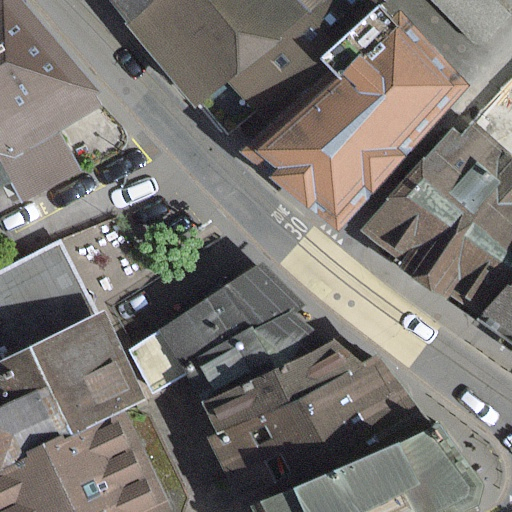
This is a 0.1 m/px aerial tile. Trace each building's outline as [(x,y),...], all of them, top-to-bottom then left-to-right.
[(0,0),(0,143),(3,149),(16,175),(25,192),(78,166),(56,122),(98,102),(9,0),(0,0)] [(123,0),(140,18),(160,0),(123,0)] [(311,10),(301,0),(160,0),(140,18),(149,28),(192,75),(213,99),(235,78),(311,10)] [(321,0),(311,10),(235,78),(260,105),(281,128),(346,66),(334,53),(389,0),(388,0),(321,0)] [(398,157),(472,86),(401,13),(389,0),(334,53),(346,66),(281,128),(260,149),(331,222),(398,157)] [(301,0),(311,10),(321,0),(301,0)] [(435,0),(481,45),(511,13),(511,10),(501,0),(435,0)] [(260,105),(235,78),(213,99),(205,106),(229,132),(260,105)] [(511,84),(475,126),(511,155),(511,84)] [(502,317),(511,303),(511,155),(475,126),(461,143),(451,135),(375,231),(423,268),(418,275),(453,302),(464,288),(502,317)] [(0,183),(16,175),(3,149),(0,143),(0,183)] [(27,463),(75,440),(119,418),(142,407),(97,315),(62,243),(0,273),(0,405),(1,407),(0,407),(0,473),(1,476),(27,463)] [(179,372),(191,366),(211,403),(275,369),(308,352),(331,340),(294,309),(305,303),(290,292),(264,273),(157,329),(130,343),(153,386),(179,372)] [(511,325),(511,303),(502,317),(511,325)] [(275,369),(211,403),(229,438),(352,373),(336,343),(334,339),(331,340),(308,352),(275,369)] [(267,510),(298,494),(395,443),(418,431),(433,422),(390,372),(378,359),(352,373),(229,438),(267,510)] [(119,418),(75,440),(27,463),(1,476),(0,476),(0,509),(1,511),(165,511),(130,439),(119,418)] [(395,443),(298,494),(267,510),(268,511),(447,511),(473,498),(433,422),(418,431),(395,443)]
